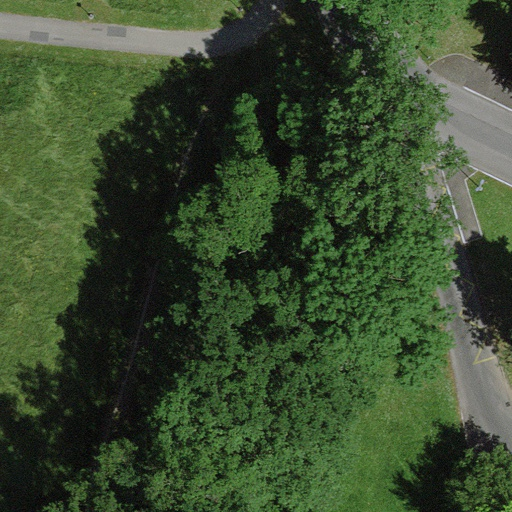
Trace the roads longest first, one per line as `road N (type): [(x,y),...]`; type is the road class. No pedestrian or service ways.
road 1 (residential): [(483,378),(401,90)]
road 2 (residential): [(401,90),(511,149)]
